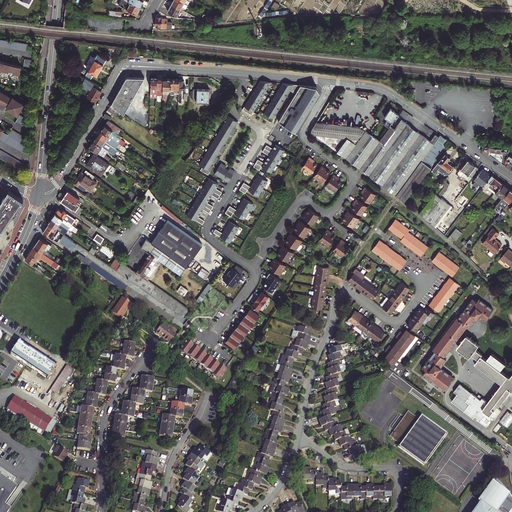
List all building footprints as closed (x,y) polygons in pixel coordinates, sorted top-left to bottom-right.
[(140,7),(128,1),(126,0),(120,0),(118,5),(136,14),(140,7)] [(184,2),(179,0),(173,0),(171,4),(181,9),(182,6),(184,2)] [(181,9),(171,4),(168,11),(177,16),(181,9)] [(162,17),(156,16),(155,26),(172,28),(172,23),(167,22),(167,19),(162,18),(162,17)] [(0,46),(15,48),(19,49),(26,50),(27,43),(0,39),(0,46)] [(106,60),(97,55),(85,75),(91,78),(93,73),(96,75),(106,60)] [(0,75),(4,77),(18,80),(21,65),(16,65),(15,64),(12,64),(11,64),(7,63),(0,60),(0,75)] [(125,78),(111,105),(120,111),(124,114),(144,77),(127,77),(125,78)] [(171,79),(164,78),(163,94),(163,98),(167,98),(167,90),(171,90),(171,79)] [(179,79),(171,79),(171,90),(170,94),(174,94),(174,92),(178,92),(179,79)] [(271,82),(260,81),(257,86),(266,91),(271,82)] [(295,94),(301,85),(282,83),(281,86),(290,91),(295,94)] [(296,132),(319,93),(317,87),(308,86),(301,85),(295,94),(278,121),(296,132)] [(86,97),(95,102),(101,91),(93,86),(86,97)] [(266,91),(257,86),(253,92),(262,98),(266,91)] [(290,91),(281,86),(277,92),(286,98),(290,91)] [(197,102),(209,103),(210,89),(197,89),(193,89),(193,91),(193,97),(193,101),(197,101),(197,102)] [(0,102),(1,104),(5,106),(10,97),(0,91),(0,102)] [(262,98),(253,92),(249,99),(258,105),(262,98)] [(286,98),(277,92),(273,99),(282,105),(286,98)] [(6,108),(8,109),(15,113),(17,114),(23,104),(12,98),(11,101),(10,102),(9,103),(8,106),(6,108)] [(258,105),(249,99),(245,106),(253,112),(258,105)] [(282,105),(273,99),(269,106),(278,111),(282,105)] [(111,105),(107,110),(114,115),(116,116),(120,111),(111,105)] [(253,112),(245,106),(243,109),(252,115),(253,112)] [(278,111),(269,106),(265,113),(273,118),(278,111)] [(399,115),(391,109),(388,113),(383,121),(385,123),(385,124),(388,127),(395,118),(396,119),(399,115)] [(26,118),(23,116),(19,114),(16,120),(22,124),(26,118)] [(234,128),(238,122),(228,116),(223,125),(234,132),(236,129),(234,128)] [(108,120),(105,125),(119,135),(122,130),(108,120)] [(382,138),(372,130),(370,134),(380,141),(360,168),(404,201),(438,158),(443,152),(450,142),(440,135),(439,137),(435,134),(430,141),(402,120),(395,129),(390,126),(382,138)] [(360,127),(317,122),(311,132),(337,151),(347,137),(356,144),(357,143),(366,130),(360,127)] [(105,125),(101,130),(126,147),(128,144),(124,141),(125,139),(119,135),(105,125)] [(234,132),(223,125),(218,134),(227,139),(230,134),(232,135),(234,132)] [(14,138),(17,140),(20,142),(20,141),(25,144),(26,141),(22,139),(23,136),(11,129),(8,134),(11,136),(14,138)] [(126,147),(101,130),(98,135),(110,144),(116,148),(118,145),(129,153),(130,151),(126,147)] [(366,130),(357,143),(361,145),(370,133),(366,130)] [(361,145),(357,143),(356,144),(347,137),(337,151),(360,168),(380,141),(370,134),(370,133),(361,145)] [(227,139),(218,134),(213,142),(224,149),(225,146),(224,145),(227,139)] [(98,135),(94,141),(108,151),(114,155),(116,152),(108,147),(110,144),(98,135)] [(187,135),(186,137),(184,139),(194,146),(197,142),(187,135)] [(94,141),(89,147),(111,162),(123,171),(126,166),(112,156),(111,157),(107,154),(108,151),(94,141)] [(224,149),(213,142),(207,151),(217,156),(220,151),(222,152),(224,149)] [(267,145),(265,148),(280,157),(285,150),(284,150),(276,144),(273,149),(267,145)] [(484,150),(505,165),(508,154),(509,152),(502,151),(502,149),(491,147),(491,146),(484,145),(484,150)] [(280,157),(265,148),(263,151),(269,155),(267,159),(276,165),(280,157)] [(217,156),(207,151),(203,158),(213,163),(214,162),(215,163),(218,158),(217,156)] [(450,157),(443,152),(438,158),(440,159),(432,170),(435,173),(438,170),(442,173),(443,172),(444,173),(446,173),(450,173),(450,174),(455,167),(447,161),(450,157)] [(94,154),(86,165),(94,171),(94,170),(102,175),(109,164),(94,154)] [(313,160),(309,157),(301,168),(310,174),(317,165),(312,161),(313,160)] [(203,158),(199,164),(203,166),(210,171),(213,166),(212,165),(213,163),(203,158)] [(258,159),(256,162),(262,166),(272,172),(276,165),(267,159),(264,163),(258,159)] [(478,168),(468,160),(458,172),(458,174),(459,174),(458,176),(461,178),(463,176),(469,180),(478,168)] [(227,165),(222,162),(215,173),(222,177),(228,167),(226,166),(227,165)] [(325,168),(322,166),(314,177),(322,183),(329,174),(324,170),(325,168)] [(229,181),(235,170),(230,167),(229,168),(228,167),(222,177),(229,181)] [(484,184),(491,175),(488,173),(483,169),(474,180),(476,181),(473,184),(477,187),(480,184),(483,187),(484,184)] [(92,180),(95,176),(86,170),(83,173),(81,172),(73,183),(86,192),(88,189),(91,191),(97,183),(92,180)] [(338,177),(334,174),(326,186),(334,192),(341,182),(337,179),(338,177)] [(268,181),(258,175),(253,182),(263,188),(268,181)] [(491,175),(484,184),(495,193),(495,192),(497,189),(502,183),(492,175),(491,175)] [(204,186),(220,195),(222,191),(216,187),(218,184),(209,178),(204,186)] [(445,180),(424,206),(421,211),(420,212),(431,222),(431,223),(436,228),(452,206),(441,198),(440,197),(448,186),(449,184),(445,180)] [(244,182),(242,186),(247,189),(258,196),(263,188),(253,182),(251,187),(244,182)] [(502,199),(510,189),(502,183),(497,189),(495,192),(499,195),(498,196),(502,199)] [(218,198),(220,195),(204,186),(200,193),(209,198),(212,194),(218,198)] [(375,194),(364,186),(361,190),(363,192),(360,196),(369,203),(375,194)] [(440,197),(441,198),(449,188),(448,186),(440,197)] [(502,211),(511,198),(511,190),(510,189),(502,199),(496,206),(502,211)] [(64,196),(79,206),(81,204),(78,202),(80,199),(68,190),(64,196)] [(0,231),(7,221),(18,206),(22,199),(9,191),(4,197),(3,197),(1,199),(3,200),(0,204),(0,231)] [(196,200),(211,209),(213,206),(207,202),(209,198),(200,193),(196,200)] [(64,196),(61,201),(76,211),(79,206),(64,196)] [(253,204),(244,198),(239,206),(249,212),(253,204)] [(367,206),(356,198),(353,203),(355,204),(352,208),(361,215),(367,206)] [(209,212),(211,209),(196,200),(191,207),(200,213),(203,209),(209,212)] [(230,206),(228,209),(233,212),(244,219),(249,212),(239,206),(236,210),(230,206)] [(187,215),(202,224),(205,220),(198,217),(200,213),(191,207),(187,215)] [(55,213),(72,224),(74,221),(66,215),(67,213),(63,210),(62,212),(58,209),(55,213)] [(319,216),(308,209),(306,213),(305,212),(302,217),(313,225),(319,216)] [(359,218),(348,210),(345,215),(346,216),(343,220),(353,227),(359,218)] [(72,225),(72,224),(55,213),(52,218),(67,229),(80,237),(81,234),(71,227),(72,225)] [(123,222),(116,217),(113,221),(120,226),(123,222)] [(49,224),(59,231),(60,231),(62,228),(66,230),(67,229),(52,218),(48,223),(49,224)] [(400,234),(399,235),(400,236),(403,238),(402,241),(403,242),(406,244),(407,243),(412,246),(411,248),(413,248),(415,250),(416,250),(418,251),(418,253),(419,254),(422,255),(423,254),(429,246),(409,232),(410,229),(397,219),(390,229),(391,229),(394,232),(395,231),(400,234)] [(168,220),(152,243),(186,267),(203,245),(168,220)] [(311,228),(299,220),(296,225),(297,226),(294,230),(304,237),(311,228)] [(239,227),(230,221),(225,229),(235,235),(239,227)] [(107,233),(110,228),(102,222),(99,227),(107,233)] [(59,231),(49,224),(43,232),(53,240),(56,236),(59,231)] [(450,236),(456,240),(462,233),(456,228),(450,236)] [(489,235),(482,243),(490,249),(489,251),(494,254),(502,244),(497,241),(494,239),(499,233),(493,228),(488,235),(489,235)] [(216,229),(214,232),(219,236),(230,242),(235,235),(225,229),(222,233),(216,229)] [(327,229),(322,236),(319,240),(328,246),(335,235),(331,233),(332,232),(327,229)] [(62,233),(60,236),(64,238),(66,242),(71,245),(74,241),(62,233)] [(302,240),(290,233),(287,237),(288,238),(285,242),(296,249),(302,240)] [(98,234),(94,240),(100,244),(104,238),(98,234)] [(40,238),(34,246),(41,252),(47,256),(52,259),(54,257),(49,253),(48,251),(52,246),(40,238)] [(346,242),(341,238),(333,250),(342,256),(350,245),(345,242),(346,242)] [(152,243),(146,239),(141,248),(150,254),(146,259),(141,267),(140,267),(136,272),(122,262),(122,263),(117,270),(183,316),(188,308),(147,280),(160,261),(181,276),(186,267),(152,243)] [(373,249),(401,270),(407,261),(405,259),(403,257),(403,258),(400,256),(398,255),(398,254),(396,252),(391,249),(390,248),(389,248),(387,246),(384,244),(385,244),(383,242),(380,240),(373,249)] [(294,253),(282,245),(279,250),(280,251),(277,255),(288,262),(294,253)] [(29,253),(37,258),(41,252),(34,246),(29,253)] [(507,262),(511,266),(511,251),(509,249),(501,259),(506,263),(507,262)] [(442,267),(441,268),(442,268),(446,271),(446,270),(449,272),(448,273),(449,274),(452,276),(459,267),(439,251),(432,261),(435,262),(436,264),(437,263),(439,265),(442,267)] [(29,253),(25,259),(33,264),(37,258),(29,253)] [(174,319),(108,273),(105,271),(80,254),(76,259),(79,261),(170,325),(174,319)] [(280,275),(286,265),(274,258),(271,263),(272,264),(269,268),(280,275)] [(117,270),(122,263),(119,261),(114,268),(117,270)] [(61,272),(64,267),(59,264),(56,269),(61,272)] [(243,270),(236,265),(233,269),(232,268),(230,270),(229,270),(226,274),(227,274),(223,280),(234,288),(238,283),(236,281),(241,275),(240,274),(243,270)] [(328,274),(328,271),(329,267),(319,265),(318,277),(329,278),(329,275),(328,274)] [(354,272),(355,273),(349,281),(352,283),(354,285),(353,286),(357,288),(357,287),(363,279),(366,275),(356,268),(354,272)] [(279,281),(269,274),(266,278),(267,279),(262,287),(271,293),(274,289),(276,288),(278,285),(277,284),(279,281)] [(328,282),(329,278),(318,277),(316,287),(326,288),(326,285),(327,282),(328,282)] [(439,311),(459,284),(451,278),(450,278),(448,280),(447,282),(448,283),(446,285),(444,288),(443,287),(442,289),(438,294),(437,295),(438,295),(436,298),(434,301),(433,301),(432,302),(430,305),(439,311)] [(364,294),(371,285),(363,279),(357,287),(360,289),(362,291),(361,292),(364,294)] [(406,297),(408,294),(407,294),(408,291),(411,288),(403,282),(397,291),(404,297),(406,297)] [(212,286),(208,283),(196,300),(200,303),(212,286)] [(181,285),(177,291),(184,296),(188,290),(181,285)] [(374,299),(380,291),(371,285),(364,294),(368,296),(368,295),(370,297),(374,299)] [(325,292),(326,288),(316,287),(315,297),(326,298),(326,295),(325,295),(325,292)] [(404,297),(397,291),(390,299),(399,306),(402,303),(401,302),(402,300),(404,297)] [(268,297),(261,292),(251,306),(258,311),(268,297)] [(322,309),(323,304),(323,302),(325,302),(326,298),(315,297),(313,308),(322,309)] [(123,298),(112,313),(122,320),(132,305),(123,298)] [(399,306),(390,299),(384,307),(392,313),(394,310),(396,308),(397,309),(399,306)] [(444,391),(454,378),(441,368),(447,360),(444,358),(467,327),(469,329),(478,316),(484,321),(493,310),(479,299),(476,302),(472,299),(458,318),(456,317),(432,349),(435,351),(422,368),(426,371),(423,375),(444,391)] [(416,312),(413,315),(423,323),(426,324),(428,321),(428,319),(431,315),(433,316),(436,313),(428,307),(425,311),(421,307),(418,311),(417,313),(416,312)] [(251,309),(249,313),(248,312),(245,315),(256,323),(259,320),(258,319),(261,316),(251,309)] [(356,326),(363,315),(360,313),(360,315),(358,313),(355,311),(349,320),(356,326)] [(243,318),(244,319),(241,323),(250,329),(253,326),(254,327),(256,323),(245,315),(243,318)] [(367,318),(363,315),(356,326),(364,331),(370,322),(368,321),(366,319),(367,318)] [(413,319),(411,321),(408,325),(417,331),(423,323),(413,315),(411,318),(413,319)] [(371,337),(378,327),(376,325),(374,325),(372,324),(370,322),(364,331),(371,337)] [(241,323),(239,326),(238,325),(236,328),(247,336),(249,333),(248,332),(250,329),(241,323)] [(171,344),(177,335),(161,325),(156,333),(171,344)] [(297,339),(308,343),(311,337),(308,336),(310,331),(299,327),(297,333),(294,331),(291,338),(297,339)] [(378,327),(371,337),(378,342),(385,333),(383,332),(380,330),(381,329),(378,327)] [(233,331),(234,332),(232,336),(241,342),(243,339),(244,340),(247,336),(236,328),(233,331)] [(396,336),(398,338),(399,339),(394,347),(392,346),(390,344),(390,345),(386,350),(385,351),(388,353),(386,357),(391,361),(395,364),(394,365),(395,366),(392,370),(401,376),(407,367),(401,362),(398,360),(416,335),(407,328),(404,332),(401,330),(400,331),(397,336),(396,336)] [(416,335),(398,360),(401,362),(419,337),(416,335)] [(481,400),(460,383),(454,391),(457,394),(452,401),(474,418),(476,416),(479,418),(478,419),(487,425),(493,417),(491,416),(497,407),(499,408),(511,391),(511,375),(511,377),(502,370),(507,364),(493,353),(488,359),(476,350),(480,345),(476,341),(474,343),(472,341),(471,343),(469,341),(471,338),(468,335),(464,340),(466,341),(463,345),(461,344),(458,347),(463,351),(464,349),(467,352),(466,353),(470,357),(471,357),(473,355),(479,359),(476,364),(503,384),(487,404),(486,403),(487,401),(483,398),(481,400)] [(232,336),(229,338),(228,338),(226,341),(237,350),(239,346),(238,345),(241,342),(232,336)] [(290,350),(299,353),(302,354),(304,350),(306,350),(308,343),(297,339),(295,346),(292,345),(290,350)] [(11,354),(39,372),(46,377),(48,378),(56,366),(47,360),(48,359),(45,357),(44,358),(32,349),(29,346),(28,347),(19,341),(11,354)] [(91,427),(92,422),(93,419),(93,415),(94,413),(94,409),(97,409),(97,406),(98,400),(99,395),(106,396),(106,392),(108,386),(108,382),(115,383),(115,380),(117,374),(117,369),(124,371),(125,368),(126,361),(126,357),(133,358),(134,354),(135,347),(136,344),(125,342),(122,356),(116,355),(113,369),(106,368),(104,382),(97,381),(94,395),(88,393),(85,407),(82,407),(77,434),(80,435),(77,449),(90,451),(91,446),(92,440),(93,437),(90,436),(90,432),(91,427)] [(190,345),(187,342),(180,351),(187,356),(187,355),(193,347),(194,346),(191,344),(190,345)] [(331,362),(338,360),(347,357),(342,345),(337,347),(329,350),(330,355),(328,356),(331,362)] [(193,347),(187,355),(191,358),(190,359),(193,361),(201,351),(197,348),(197,350),(193,347)] [(299,353),(290,350),(287,349),(285,356),(283,355),(281,360),(292,364),(294,360),(296,360),(299,353)] [(197,362),(201,365),(207,357),(203,354),(204,353),(201,351),(193,361),(197,363),(197,362)] [(474,366),(476,364),(479,359),(473,355),(471,357),(470,357),(467,361),(474,366)] [(207,357),(201,365),(204,367),(203,368),(207,370),(214,360),(211,358),(210,359),(207,357)] [(211,372),(214,374),(220,366),(216,364),(217,363),(214,360),(207,370),(210,373),(211,372)] [(291,369),(292,364),(281,360),(279,366),(281,367),(279,373),(291,377),(293,370),(291,369)] [(331,362),(327,364),(329,369),(327,370),(329,376),(337,373),(347,370),(345,365),(343,364),(340,365),(338,360),(331,362)] [(220,380),(227,371),(223,369),(224,367),(221,365),(220,366),(214,374),(213,375),(220,380)] [(272,384),(278,386),(284,388),(286,383),(288,384),(291,377),(279,373),(277,380),(274,379),(272,384)] [(329,376),(326,377),(327,382),(325,383),(328,390),(336,387),(339,386),(337,380),(339,379),(337,373),(329,376)] [(128,417),(134,418),(135,411),(136,404),(143,405),(146,391),(152,392),(155,378),(142,376),(141,379),(140,386),(140,390),(133,389),(132,393),(131,399),(130,403),(124,402),(123,406),(122,411),(121,416),(115,415),(114,419),(114,422),(113,425),(112,433),(112,436),(124,438),(128,417)] [(274,392),(272,397),(283,401),(285,396),(287,397),(290,390),(284,388),(278,386),(272,384),(270,391),(274,392)] [(328,390),(324,391),(326,396),(324,397),(326,404),(334,401),(337,400),(335,393),(338,393),(336,387),(328,390)] [(174,428),(174,424),(175,421),(175,417),(182,418),(183,414),(184,408),(185,404),(192,406),(192,401),(193,396),(194,392),(181,390),(179,404),(172,402),(170,416),(163,415),(159,436),(172,438),(173,434),(174,428)] [(53,419),(15,396),(7,409),(45,432),(53,419)] [(283,401),(272,397),(270,402),(272,403),(270,410),(273,411),(281,414),(284,407),(281,406),(283,401)] [(336,406),(334,401),(326,404),(323,405),(324,410),(322,411),(325,418),(330,416),(336,414),(334,407),(336,406)] [(61,405),(56,402),(52,408),(57,411),(61,405)] [(271,416),(274,417),(272,423),(283,427),(285,421),(283,420),(284,415),(281,414),(273,411),(271,416)] [(416,417),(408,411),(390,436),(398,442),(399,439),(403,442),(399,446),(424,464),(446,434),(421,417),(417,421),(414,419),(416,417)] [(326,430),(329,429),(337,427),(335,421),(333,422),(330,416),(325,418),(319,420),(321,426),(324,426),(326,430)] [(283,427),(272,423),(269,430),(267,429),(265,434),(277,438),(278,433),(281,434),(283,427)] [(335,440),(338,439),(346,436),(345,431),(342,432),(340,425),(337,427),(329,429),(331,436),(333,435),(335,440)] [(277,438),(265,434),(263,440),(266,441),(263,447),(275,451),(277,444),(275,443),(277,438)] [(345,450),(348,449),(356,446),(355,441),(352,442),(350,435),(346,436),(338,439),(341,446),(344,445),(345,450)] [(65,459),(69,452),(57,445),(53,452),(55,453),(53,457),(64,463),(66,459),(65,459)] [(191,454),(201,461),(205,456),(207,457),(210,452),(201,445),(197,449),(195,448),(191,454)] [(353,455),(355,460),(366,456),(364,451),(362,452),(359,445),(356,446),(348,449),(351,456),(353,455)] [(275,451),(263,447),(261,454),(259,453),(257,458),(268,462),(270,457),(272,458),(275,451)] [(158,453),(146,450),(145,456),(147,456),(145,463),(157,466),(159,459),(156,458),(158,453)] [(201,461),(191,454),(187,459),(189,461),(186,465),(189,467),(196,472),(199,468),(197,466),(201,461)] [(261,473),(267,475),(269,468),(267,467),(268,462),(257,458),(255,464),(258,465),(255,471),(261,473)] [(140,474),(151,477),(152,473),(153,472),(155,473),(157,466),(145,463),(144,469),(141,469),(140,474)] [(0,511),(7,511),(9,509),(3,504),(16,486),(11,483),(15,478),(0,467),(0,511)] [(196,472),(189,467),(184,473),(186,475),(183,479),(186,481),(193,486),(196,481),(197,482),(200,477),(197,475),(198,474),(196,472)] [(303,468),(303,480),(310,480),(310,482),(316,482),(316,473),(316,470),(310,470),(310,468),(303,468)] [(254,484),(260,485),(262,479),(260,478),(261,473),(255,471),(250,469),(248,474),(250,475),(248,481),(254,484)] [(316,482),(316,485),(323,485),(323,488),(329,488),(329,479),(328,476),(323,476),(323,473),(316,473),(316,482)] [(151,477),(140,474),(138,480),(141,481),(139,487),(151,490),(153,483),(150,482),(151,477)] [(492,511),(511,511),(511,498),(511,499),(505,489),(503,486),(498,480),(495,478),(478,501),(481,503),(492,511)] [(73,490),(84,493),(86,488),(88,489),(90,481),(78,479),(77,485),(74,485),(73,490)] [(329,479),(329,488),(329,491),(335,491),(335,494),(341,494),(341,487),(341,482),(336,482),(336,479),(329,479)] [(248,481),(243,480),(240,486),(238,485),(236,491),(244,494),(247,495),(249,489),(251,490),(254,484),(248,481)] [(193,486),(186,481),(182,487),(184,488),(181,492),(183,494),(190,500),(194,495),(191,493),(196,488),(193,486)] [(378,487),(379,499),(384,499),(384,496),(391,496),(391,484),(384,484),(384,487),(378,487)] [(341,494),(341,500),(347,500),(347,497),(354,497),(354,485),(346,485),(346,487),(341,487),(341,494)] [(354,485),(354,497),(360,497),(360,499),(366,499),(366,497),(366,487),(361,487),(361,485),(354,485)] [(366,487),(366,497),(373,497),(373,499),(379,499),(378,487),(373,487),(373,485),(366,485),(366,487)] [(134,499),(145,502),(147,496),(149,497),(151,490),(139,487),(138,494),(135,493),(134,499)] [(75,504),(83,506),(85,499),(83,498),(84,493),(73,490),(71,496),(74,496),(72,503),(75,504)] [(236,491),(233,490),(232,492),(228,491),(226,495),(228,495),(226,501),(235,504),(238,505),(240,499),(242,500),(244,494),(236,491)] [(190,500),(183,494),(179,500),(181,502),(178,506),(185,511),(187,511),(191,508),(189,507),(193,501),(190,500)] [(144,507),(145,502),(134,499),(132,504),(135,505),(133,511),(135,511),(145,511),(146,507),(144,507)] [(232,510),(235,504),(226,501),(223,500),(221,506),(219,505),(217,511),(220,511),(228,511),(230,509),(232,510)] [(288,504),(291,511),(304,511),(300,501),(295,504),(294,502),(288,504)] [(492,511),(481,503),(474,511),(492,511)]
